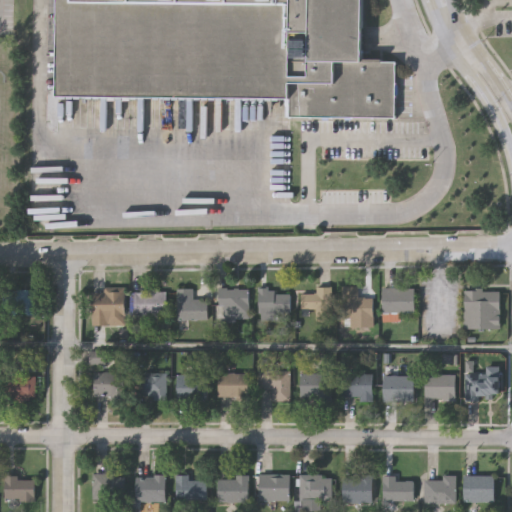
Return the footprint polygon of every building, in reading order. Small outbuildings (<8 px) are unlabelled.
[(396,114),(291,114),(291,95),(57,94),(57,0),(363,0),(363,58),(397,58),(396,114)] [(93,324),(93,291),(105,291),(104,286),(126,286),(126,292),(127,293),(126,324),(93,324)] [(301,309),(301,294),(316,294),(316,287),(331,287),(331,322),(315,322),(315,309),(301,309)] [(385,312),(384,287),(415,287),(415,312),(385,312)] [(464,328),(465,290),(472,290),(472,287),(483,288),(483,291),(501,291),(500,328),(464,328)] [(136,315),(136,291),(149,291),(149,289),(159,288),(159,291),(166,291),(167,314),(136,315)] [(219,306),(219,288),(227,288),(227,289),(248,289),(248,319),(235,319),(235,316),(226,315),(226,306),(219,306)] [(260,320),(260,313),(259,313),(259,288),(267,288),(268,291),(274,291),(274,295),(289,295),(289,313),(275,313),(275,320),(260,320)] [(342,319),(342,288),(357,288),(357,298),(365,298),(365,299),(373,299),(374,327),(351,328),(350,319),(342,319)] [(35,314),(4,314),(3,291),(15,291),(14,289),(34,289),(35,314)] [(178,321),(177,289),(193,289),(193,299),(199,299),(199,302),(208,302),(208,320),(178,321)] [(94,394),(95,371),(126,372),(126,399),(110,399),(110,395),(94,394)] [(136,394),(137,371),(167,371),(167,399),(155,399),(155,394),(136,394)] [(273,400),(273,389),(258,389),(259,371),(291,371),(290,400),(273,400)] [(479,401),(479,391),(464,390),(464,371),(496,372),(495,402),(479,401)] [(218,397),(219,373),(247,373),(247,393),(248,393),(248,401),(237,401),(237,397),(218,397)] [(343,396),(343,373),(373,374),(373,401),(361,401),(361,396),(343,396)] [(5,396),(6,374),(36,375),(35,396),(28,396),(27,400),(12,399),(12,396),(5,396)] [(177,400),(178,374),(208,374),(208,400),(177,400)] [(301,397),(301,374),(330,374),(330,400),(317,400),(317,397),(301,397)] [(383,400),(383,374),(412,374),(412,400),(383,400)] [(425,396),(425,374),(456,374),(455,395),(456,395),(456,401),(442,401),(442,396),(425,396)] [(126,498),(94,498),(94,472),(116,472),(116,475),(126,475),(126,498)] [(4,498),(4,473),(18,473),(18,479),(35,479),(35,501),(20,501),(20,498),(4,498)] [(167,500),(153,499),(153,501),(137,500),(137,475),(155,475),(155,473),(167,473),(167,500)] [(208,479),(208,498),(177,498),(177,473),(190,473),(190,479),(208,479)] [(217,501),(217,477),(234,478),(234,473),(248,473),(247,500),(217,501)] [(260,499),(260,473),(291,473),(291,499),(260,499)] [(300,499),(301,473),(323,473),(323,476),(333,476),(333,499),(300,499)] [(344,501),(344,476),(362,476),(362,473),(374,473),(373,501),(344,501)] [(384,499),(384,474),(397,474),(397,479),(407,479),(407,478),(413,478),(413,480),(415,480),(415,499),(384,499)] [(425,502),(425,479),(444,479),(444,474),(458,474),(458,502),(425,502)] [(465,500),(465,474),(496,474),(496,501),(473,501),(473,500),(465,500)]
